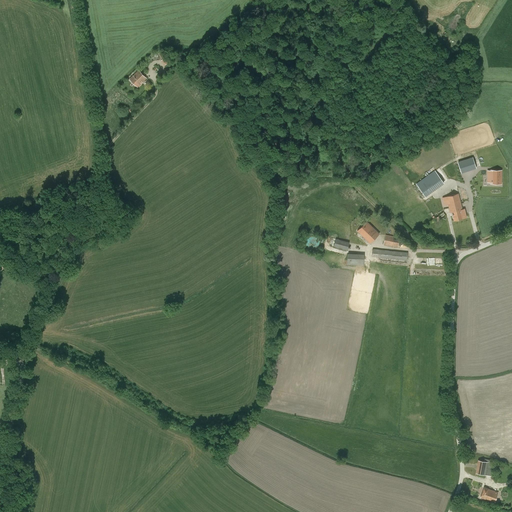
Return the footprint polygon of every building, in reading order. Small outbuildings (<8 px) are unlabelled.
[(428,12),(434,17),(438,13),(432,8),(428,12)] [(442,16),(439,21),(445,26),(449,21),(442,16)] [(158,53),(162,59),(161,60),(164,65),(170,62),(162,50),(158,53)] [(133,76),(130,79),(138,87),(146,78),(139,71),(134,76),(133,76)] [(416,184),(425,197),(452,178),(443,165),(416,184)] [(487,176),(486,184),(497,186),(499,172),(488,171),(485,171),(484,176),(487,176)] [(448,204),(450,213),(452,212),(454,220),(466,217),(464,209),(462,210),(458,194),(443,197),(445,205),(448,204)] [(357,231),(362,236),(365,234),(367,233),(373,227),(367,222),(357,231)] [(379,234),(373,228),(373,227),(367,233),(365,234),(362,236),(370,244),(379,234)] [(383,245),(398,247),(399,240),(394,239),(394,237),(385,235),(383,245)] [(349,242),(331,237),(329,245),(347,250),(349,242)] [(380,258),(407,260),(407,253),(372,249),(372,256),(380,257),(380,258)] [(348,253),(347,265),(364,266),(364,254),(348,253)] [(493,463),(479,460),(478,460),(475,473),(493,477),(494,471),(491,470),(493,463)] [(498,492),(489,489),(484,487),(480,498),(494,503),(498,492)]
